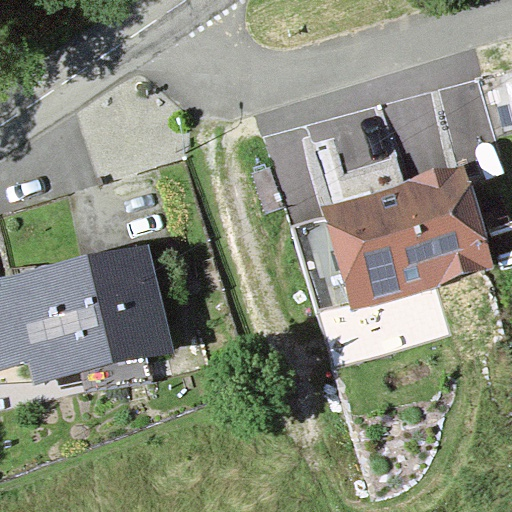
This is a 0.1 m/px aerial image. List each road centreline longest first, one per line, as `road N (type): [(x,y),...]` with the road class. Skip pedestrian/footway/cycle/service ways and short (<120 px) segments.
road 1 (residential): [(511,14),(233,75),(195,60),(150,20)]
road 2 (tertiary): [(150,20),(0,121)]
